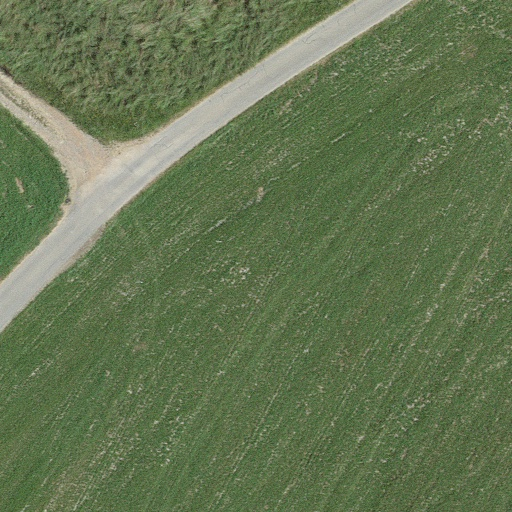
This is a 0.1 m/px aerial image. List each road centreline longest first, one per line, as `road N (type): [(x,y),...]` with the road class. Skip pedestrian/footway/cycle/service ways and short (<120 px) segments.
road 1 (unclassified): [(383,0),(240,93),(123,183),(0,311)]
road 2 (track): [(123,183),(0,71)]
